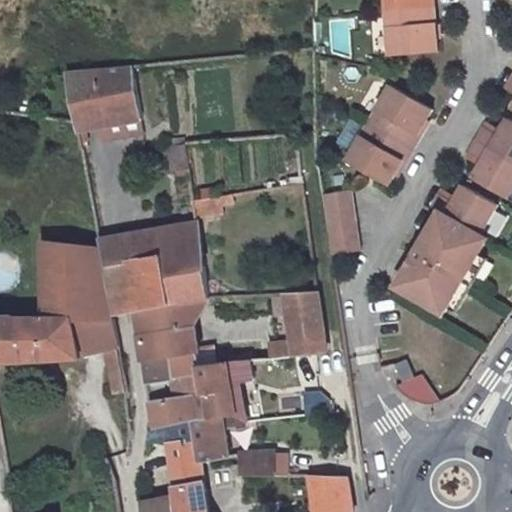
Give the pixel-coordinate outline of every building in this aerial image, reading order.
[(382,0),(384,13),(434,9),(433,0),(382,0)] [(398,56),(437,53),(436,24),(434,9),(384,13),(387,56),(397,56),(398,56)] [(80,132),(145,121),(135,65),(68,72),(78,122),(80,132)] [(369,123),(410,147),(417,135),(432,109),(392,84),(369,123)] [(477,142),(511,161),(511,120),(508,118),(498,136),(485,129),(477,142)] [(364,170),(388,185),(402,161),(410,147),(369,123),(347,161),(364,170)] [(483,161),(474,178),(483,183),(509,199),(511,194),(511,161),(477,142),(470,154),(483,161)] [(188,146),(167,149),(146,151),(149,174),(176,172),(177,180),(193,179),(188,146)] [(441,212),(482,235),(499,205),(477,193),(464,185),(454,203),(439,194),(432,206),(441,212)] [(322,195),(331,256),(359,252),(350,191),(322,195)] [(225,214),(224,206),(237,204),(236,195),(196,200),(199,217),(225,214)] [(441,212),(398,286),(443,313),(488,238),(482,235),(441,212)] [(207,271),(199,224),(103,242),(119,315),(138,311),(168,306),(163,278),(207,271)] [(129,386),(115,316),(102,249),(45,242),(46,319),(16,319),(16,316),(0,317),(0,363),(83,360),(83,355),(106,352),(116,395),(129,391),(129,386)] [(204,374),(202,365),(197,327),(210,297),(207,271),(163,278),(168,306),(138,311),(150,383),(198,375),(204,374)] [(293,340),(269,344),(271,358),(329,352),(319,291),(287,293),(293,340)] [(233,385),(255,382),(250,360),(202,365),(204,374),(198,375),(207,421),(239,415),(233,385)] [(413,408),(436,397),(424,372),(401,383),(413,408)] [(193,420),(194,423),(207,421),(198,375),(150,383),(156,419),(150,420),(152,428),(193,420)] [(239,415),(207,421),(194,423),(196,438),(200,464),(204,463),(231,458),(226,429),(236,428),(237,432),(249,430),(248,422),(239,415)] [(200,464),(196,438),(170,443),(180,511),(210,511),(211,511),(204,463),(200,464)] [(241,457),(244,476),(276,476),(275,456),(241,457)] [(312,476),(316,511),(353,511),(348,476),(312,476)] [(177,511),(175,496),(143,503),(144,511),(177,511)]
